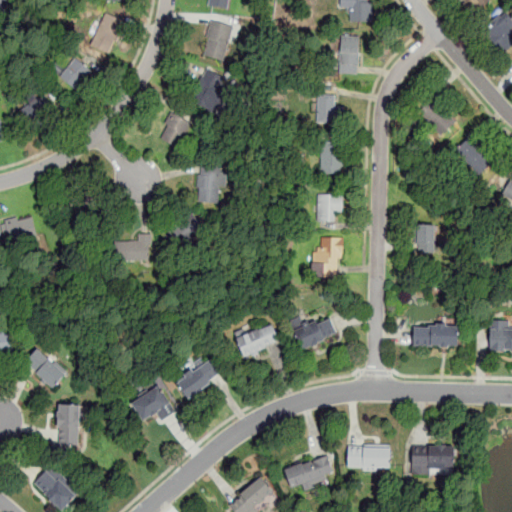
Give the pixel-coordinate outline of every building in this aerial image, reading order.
[(0,0),(8,0),(10,2),(0,10),(0,0)] [(208,0),(229,0),(228,8),(208,6),(208,0)] [(373,0),(349,0),(349,22),(373,22),(373,0)] [(465,0),(474,13),(491,0),(460,0),(462,2),(465,0)] [(90,45),(109,53),(123,20),(105,11),(90,45)] [(511,43),(511,29),(500,15),(482,31),(501,53),(511,43)] [(212,20),(234,26),(224,61),(203,54),(212,20)] [(359,35),(340,35),(340,73),(359,73),(359,35)] [(76,57),(92,71),(75,89),(60,75),(76,57)] [(207,67),(225,77),(222,83),(229,87),(214,115),(188,101),(207,67)] [(44,94),(57,115),(31,133),(17,112),(44,94)] [(317,123),(343,123),(343,103),(336,103),(336,94),(317,94),(317,123)] [(457,120),(434,97),(419,111),(443,134),(457,120)] [(173,112),(191,123),(178,148),(159,137),(173,112)] [(454,151),(478,176),(495,159),(470,135),(454,151)] [(320,173),(342,173),(342,144),(320,144),(320,173)] [(200,164),(221,166),(220,171),(228,172),(227,187),(220,187),(218,204),(197,202),(200,164)] [(500,198),(511,203),(511,177),(509,176),(500,198)] [(71,198),(77,212),(95,205),(90,191),(71,198)] [(342,193),(317,193),(317,221),(335,221),(335,212),(342,212),(342,193)] [(205,229),(193,210),(175,222),(178,227),(165,236),(175,250),(205,229)] [(4,219),(18,216),(19,220),(32,217),(36,235),(9,241),(4,219)] [(416,224),(416,253),(435,253),(435,224),(416,224)] [(138,233),(152,232),(153,244),(149,244),(149,258),(117,258),(117,240),(138,240),(138,233)] [(322,247),(313,247),(313,277),(341,277),(341,236),(322,236),(322,247)] [(302,349),(340,336),(334,316),(295,328),(302,349)] [(511,320),(490,320),(490,351),(511,351),(511,329),(511,320)] [(280,344),(273,323),(235,336),(243,357),(280,344)] [(459,346),(459,324),(413,324),(413,346),(459,346)] [(0,332),(0,354),(14,354),(13,332),(0,332)] [(54,390),(68,374),(38,348),(24,363),(54,390)] [(224,373),(212,357),(177,382),(188,398),(224,373)] [(175,408),(159,384),(132,403),(147,426),(175,408)] [(58,448),(80,448),(80,405),(58,405),(58,448)] [(456,470),(456,445),(412,445),(412,470),(456,470)] [(391,446),(348,446),(348,469),(391,468),(391,446)] [(291,489),(335,478),(330,457),(285,468),(291,489)] [(34,483),(61,511),(63,511),(80,496),(53,466),(34,483)] [(229,507),(234,511),(259,511),(277,493),(258,476),(229,507)]
